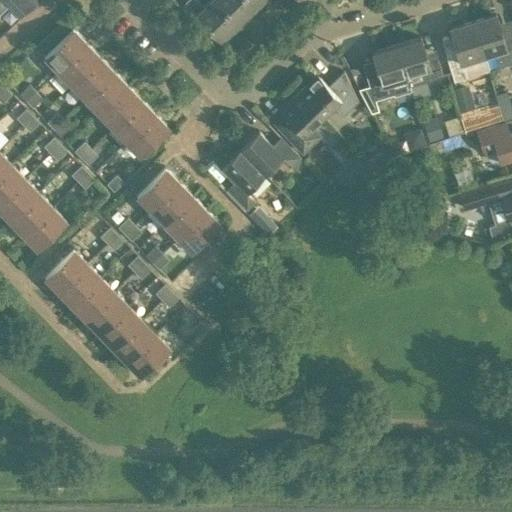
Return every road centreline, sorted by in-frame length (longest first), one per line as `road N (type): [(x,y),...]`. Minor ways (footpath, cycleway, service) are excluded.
road 1 (residential): [(219,91),(247,91),(311,30),(416,0)]
road 2 (residential): [(242,224),(183,162),(219,91)]
road 3 (residential): [(125,0),(219,91)]
